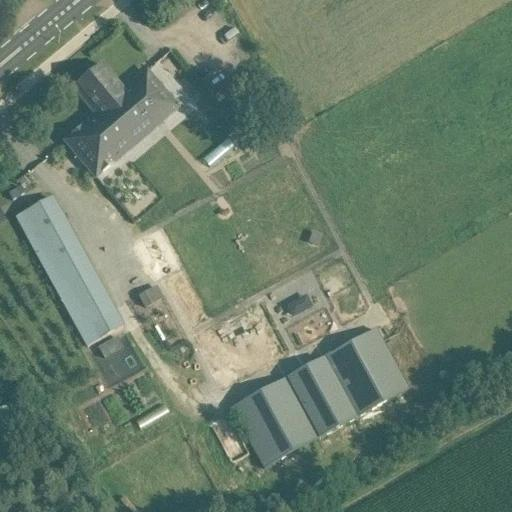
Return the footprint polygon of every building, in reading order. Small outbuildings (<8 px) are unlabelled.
[(177,110),(146,73),(123,92),(101,66),(72,91),(94,117),(64,143),(95,180),(177,110)] [(266,122),(273,138),(298,126),(290,110),(266,122)] [(18,190),(22,197),(33,190),(29,183),(18,190)] [(78,333),(79,335),(114,316),(51,200),(16,219),(77,334),(78,333)] [(140,297),(146,309),(165,300),(159,288),(140,297)] [(375,332),(231,410),(264,471),(408,393),(375,332)] [(109,389),(142,372),(123,336),(90,353),(109,389)] [(12,419),(0,424),(0,436),(16,430),(12,419)]
